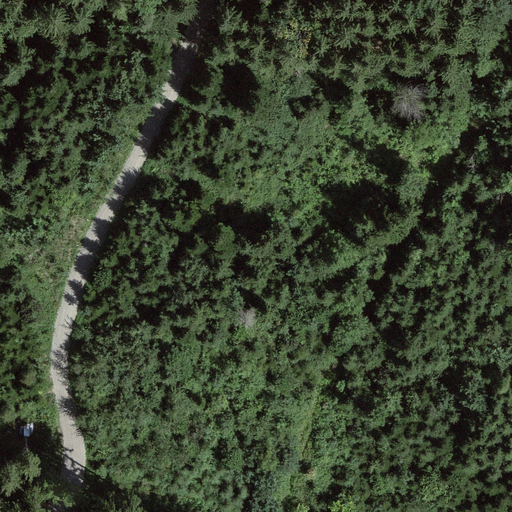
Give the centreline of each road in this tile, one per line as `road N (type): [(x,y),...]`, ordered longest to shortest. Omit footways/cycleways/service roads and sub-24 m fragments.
road 1 (track): [(280,511),(295,457),(343,354),(466,125),(494,0)]
road 2 (track): [(54,511),(78,459),(61,363),(67,319),(85,261),(194,55),(211,0)]
